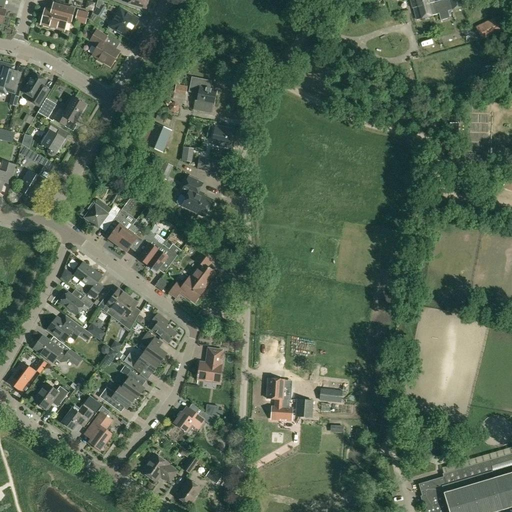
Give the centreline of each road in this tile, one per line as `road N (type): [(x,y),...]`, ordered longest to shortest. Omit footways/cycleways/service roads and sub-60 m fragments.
road 1 (unclassified): [(237,511),(248,115),(323,0)]
road 2 (residential): [(110,477),(183,385),(187,332),(184,318),(71,237)]
road 3 (residential): [(0,371),(71,237)]
road 4 (residential): [(47,217),(114,101)]
road 5 (residential): [(110,477),(0,411)]
